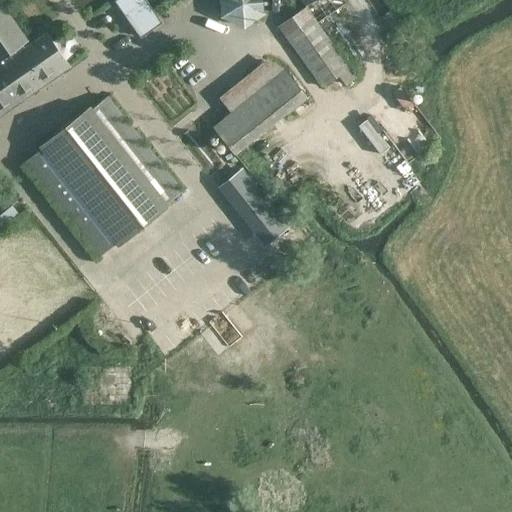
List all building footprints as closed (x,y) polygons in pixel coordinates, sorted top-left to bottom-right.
[(149,0),(113,0),(110,3),(137,42),(165,22),(149,0)] [(220,0),(222,15),(244,25),(264,12),(263,0),(220,0)] [(345,0),(301,0),(314,20),(315,19),(319,24),(348,4),(345,0)] [(0,4),(0,61),(3,65),(0,67),(0,112),(67,65),(46,35),(26,49),(22,43),(25,40),(0,4)] [(288,38),(323,88),(349,69),(319,24),(315,19),(314,20),(288,38)] [(214,127),(235,153),(307,96),(286,70),(214,127)] [(183,190),(108,95),(92,108),(90,105),(39,145),(41,147),(26,160),(101,255),(116,243),(119,245),(169,205),(167,203),(183,190)] [(265,198),(242,168),(218,187),(242,217),(265,198)]
